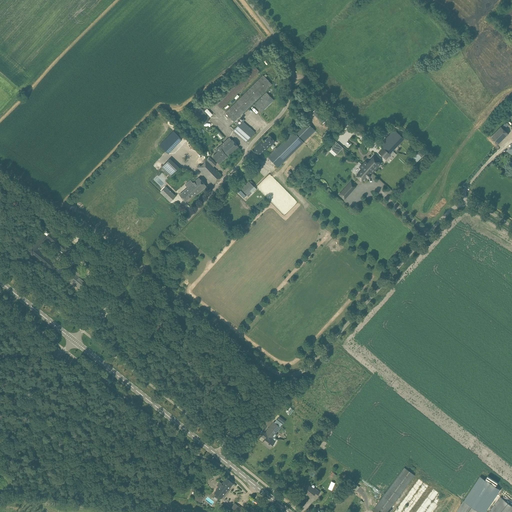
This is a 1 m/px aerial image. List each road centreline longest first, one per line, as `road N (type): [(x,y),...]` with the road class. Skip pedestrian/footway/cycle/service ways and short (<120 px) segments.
road 1 (unclassified): [(511,226),(483,207),(452,208),(312,364),(293,373),(269,369),(140,267)]
road 2 (unclassified): [(140,267),(286,105),(289,59),(247,0)]
road 3 (tertiary): [(287,511),(74,341)]
